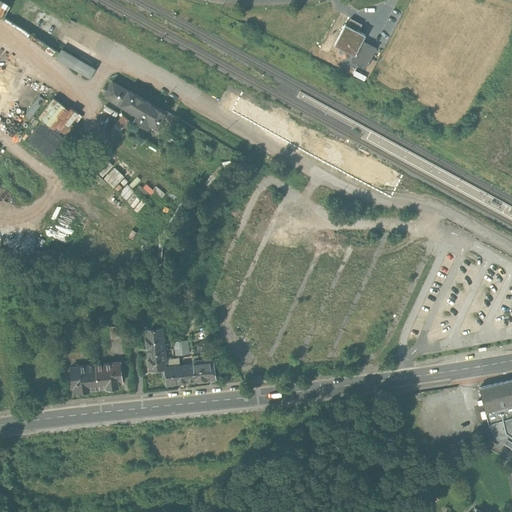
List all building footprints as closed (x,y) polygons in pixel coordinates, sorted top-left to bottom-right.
[(346,23),(345,22),(334,43),(354,53),(362,38),(365,33),(358,30),(362,23),(350,17),(346,23)] [(376,46),(362,38),(354,53),(351,60),(365,67),(376,46)] [(96,67),(63,48),(58,57),(91,76),(96,67)] [(151,103),(129,90),(129,91),(112,81),(104,95),(137,115),(134,120),(148,128),(151,124),(159,129),(163,121),(160,119),(165,112),(151,104),(151,103)] [(70,108),(70,109),(54,97),(39,116),(55,129),(57,126),(64,132),(78,115),(70,108)] [(63,136),(36,116),(22,135),(48,155),(63,136)] [(317,126),(304,155),(344,173),(345,170),(385,188),(394,168),(367,156),(369,150),(317,126)] [(116,325),(109,326),(110,337),(118,336),(117,330),(116,325)] [(162,327),(144,328),(146,342),(164,340),(162,327)] [(175,341),(176,354),(189,352),(188,339),(175,341)] [(164,340),(146,342),(147,354),(165,352),(164,340)] [(165,352),(147,354),(149,371),(157,370),(157,369),(162,368),(165,368),(165,366),(164,360),(166,360),(165,352)] [(209,358),(193,360),(193,363),(195,381),(215,379),(213,362),(210,362),(209,358)] [(119,360),(103,362),(106,386),(114,385),(115,386),(118,386),(119,385),(119,382),(118,381),(117,376),(121,375),(119,360)] [(103,362),(71,366),(73,386),(77,386),(78,393),(83,392),(83,389),(106,386),(103,362)] [(193,363),(180,364),(182,382),(195,381),(193,363)] [(180,364),(165,366),(165,368),(162,368),(163,375),(165,375),(166,385),(174,384),(174,383),(182,382),(180,364)] [(511,380),(479,389),(485,412),(511,405),(511,380)] [(511,405),(485,412),(489,427),(495,438),(511,449),(511,448),(511,405)]
